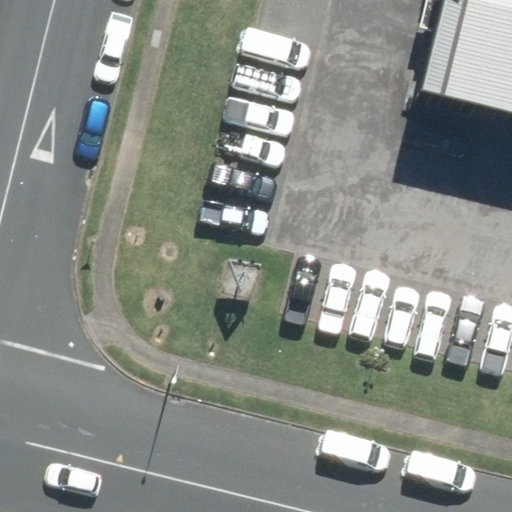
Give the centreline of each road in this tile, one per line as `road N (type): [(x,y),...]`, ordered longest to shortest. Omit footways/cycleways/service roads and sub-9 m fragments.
road 1 (secondary): [(0,436),(321,511)]
road 2 (unclassified): [(0,249),(67,0)]
